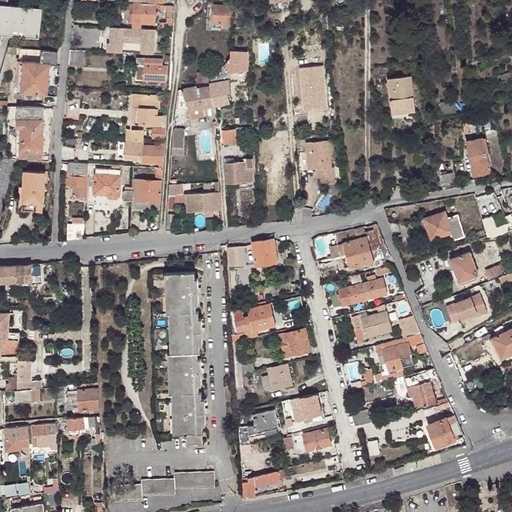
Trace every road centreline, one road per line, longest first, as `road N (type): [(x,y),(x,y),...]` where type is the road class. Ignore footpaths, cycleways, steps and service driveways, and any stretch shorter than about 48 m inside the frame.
road 1 (residential): [(53,248),(377,213)]
road 2 (residential): [(377,213),(484,456)]
road 3 (residential): [(53,248),(72,0)]
road 4 (unknown): [(180,0),(162,241)]
road 5 (residential): [(484,456),(264,511)]
road 6 (residential): [(377,213),(385,205),(511,184)]
